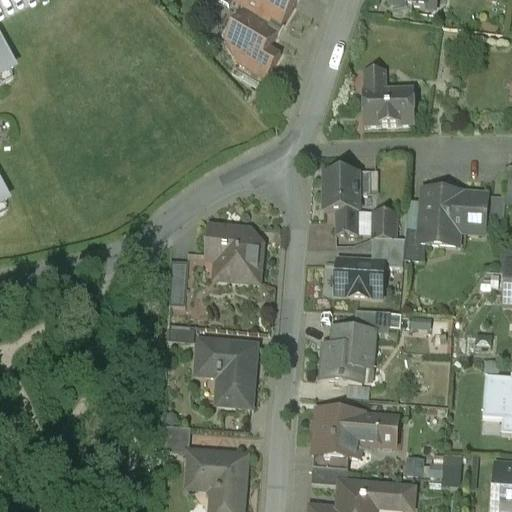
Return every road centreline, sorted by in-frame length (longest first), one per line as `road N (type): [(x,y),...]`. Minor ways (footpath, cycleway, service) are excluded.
road 1 (residential): [(278,511),(302,151)]
road 2 (residential): [(0,283),(138,249),(228,181),(302,151)]
road 3 (residential): [(302,151),(511,145)]
road 4 (residential): [(302,151),(346,0)]
